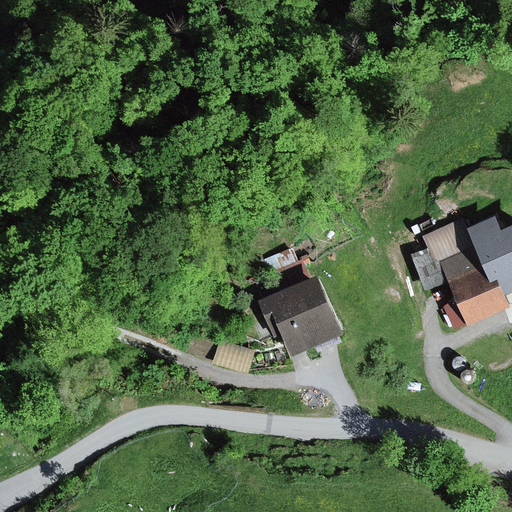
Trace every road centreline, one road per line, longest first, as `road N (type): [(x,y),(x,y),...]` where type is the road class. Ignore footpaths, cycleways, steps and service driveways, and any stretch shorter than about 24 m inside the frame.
road 1 (unclassified): [(511,463),(431,434),(169,413),(116,429),(0,498)]
road 2 (track): [(350,428),(331,384),(226,383),(0,304)]
